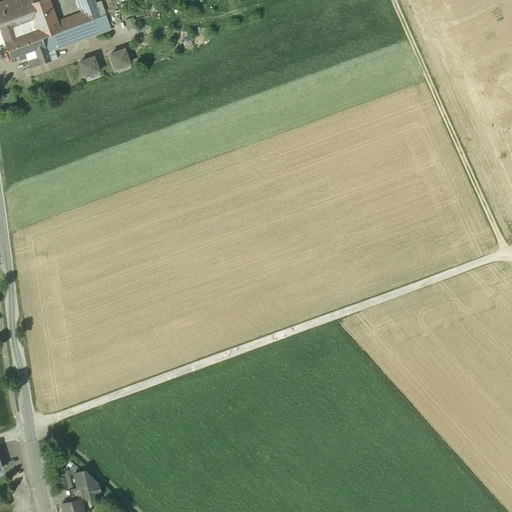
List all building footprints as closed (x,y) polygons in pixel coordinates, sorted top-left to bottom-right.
[(31,0),(8,0),(0,3),(0,27),(0,28),(0,27),(0,44),(5,43),(8,50),(42,38),(60,31),(57,23),(48,0),(40,0),(32,3),(31,0)] [(78,0),(83,14),(57,23),(60,31),(60,32),(81,24),(100,17),(93,0),(78,0)] [(60,31),(42,38),(47,52),(87,38),(81,24),(60,32),(60,31)] [(42,38),(8,50),(11,59),(18,56),(20,60),(26,57),(25,54),(35,50),(37,57),(30,60),(33,66),(39,64),(40,65),(50,61),(47,52),(42,38)] [(124,49),(109,54),(115,69),(129,64),(124,49)] [(93,57),(79,62),(84,77),(99,71),(93,57)] [(71,492),(79,490),(84,489),(84,486),(88,485),(85,468),(68,470),(71,492)] [(88,485),(84,486),(84,489),(86,498),(99,495),(96,484),(88,485)] [(83,511),(81,499),(62,504),(63,511),(83,511)]
